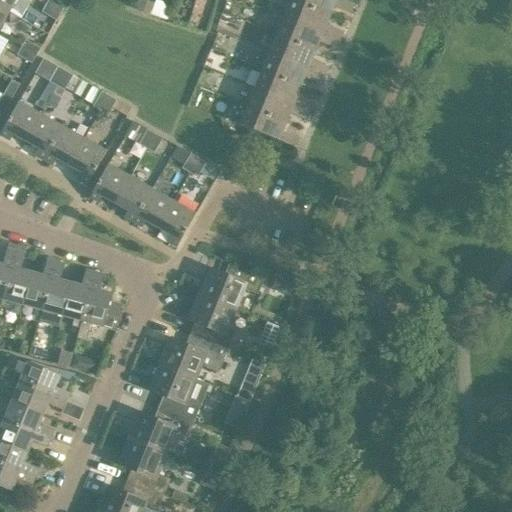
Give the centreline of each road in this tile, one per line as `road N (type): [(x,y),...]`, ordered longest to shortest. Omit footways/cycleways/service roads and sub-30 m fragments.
road 1 (residential): [(48,511),(145,292),(141,276)]
road 2 (residential): [(141,276),(164,275),(225,193),(300,221)]
road 3 (residential): [(0,222),(141,276)]
